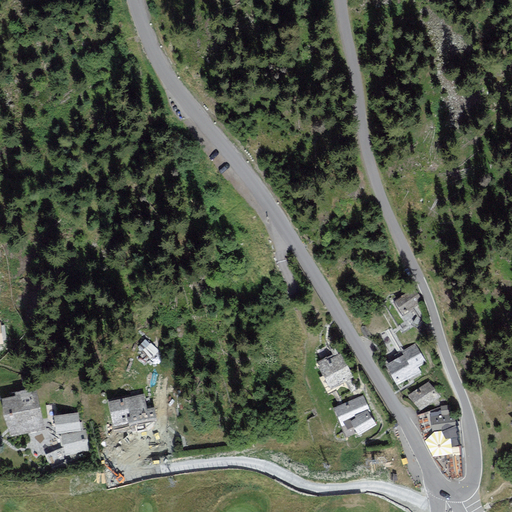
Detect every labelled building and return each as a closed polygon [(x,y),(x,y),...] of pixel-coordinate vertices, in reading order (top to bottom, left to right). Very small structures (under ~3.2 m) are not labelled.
[(409,292),(392,303),(401,316),(418,305),(409,292)] [(392,329),(370,340),(378,353),(395,387),(420,374),(417,370),(426,364),(415,344),(404,350),(392,329)] [(339,352),(315,365),(329,390),(353,377),(339,352)] [(427,382),(407,397),(420,413),(439,397),(427,382)] [(15,396),(1,399),(9,436),(44,429),(36,389),(15,393),(15,396)] [(143,394),(108,402),(113,427),(127,424),(128,429),(122,430),(126,450),(162,442),(154,407),(146,409),(143,394)] [(362,396),(331,409),(344,441),(376,428),(362,396)] [(440,411),(416,415),(418,423),(428,421),(434,460),(459,459),(454,415),(452,415),(451,405),(440,407),(440,411)] [(79,413),(53,417),(55,433),(81,430),(79,413)] [(64,448),(46,453),(49,464),(66,459),(92,452),(86,429),(61,436),(64,448)] [(501,471),(503,461),(496,460),(495,465),(491,465),(490,470),(501,471)]
